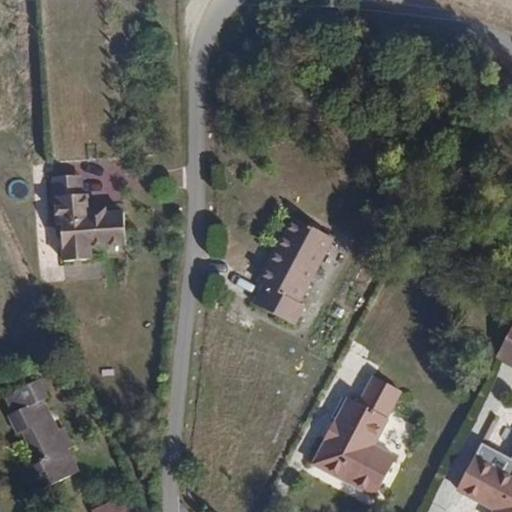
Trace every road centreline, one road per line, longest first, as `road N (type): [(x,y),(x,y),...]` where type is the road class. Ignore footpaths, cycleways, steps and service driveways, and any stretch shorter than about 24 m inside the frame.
road 1 (residential): [(168,511),(211,61),(235,0)]
road 2 (residential): [(374,0),(511,38)]
